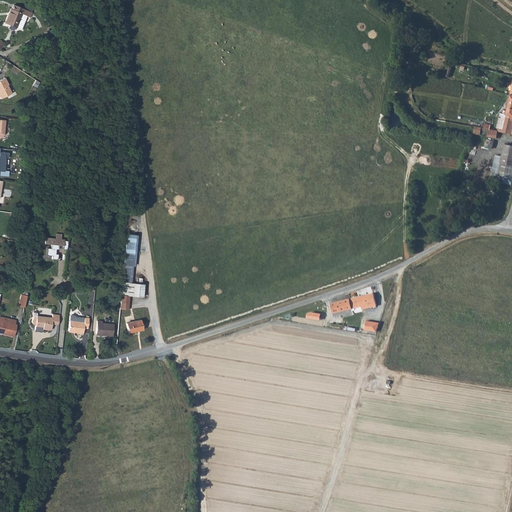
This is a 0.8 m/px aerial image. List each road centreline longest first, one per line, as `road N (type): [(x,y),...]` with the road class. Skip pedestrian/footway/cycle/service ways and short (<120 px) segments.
road 1 (unclassified): [(160,349),(356,285),(462,232),(511,230)]
road 2 (track): [(160,349),(120,0)]
road 3 (track): [(397,264),(380,357),(319,511)]
road 4 (track): [(169,347),(197,411),(200,511)]
road 5 (unclassified): [(160,349),(106,363),(0,352)]
